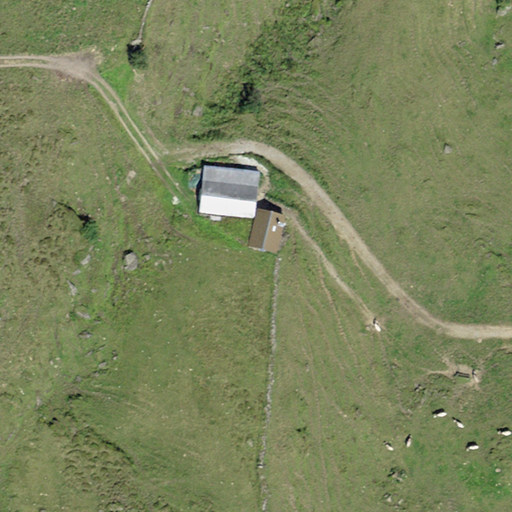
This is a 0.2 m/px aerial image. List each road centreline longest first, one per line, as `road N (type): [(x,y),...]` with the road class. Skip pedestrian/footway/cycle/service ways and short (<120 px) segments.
road 1 (track): [(155,161),(233,147),(268,153),(310,185),(445,334),(511,335)]
road 2 (track): [(166,179),(92,79),(57,63),(0,66)]
